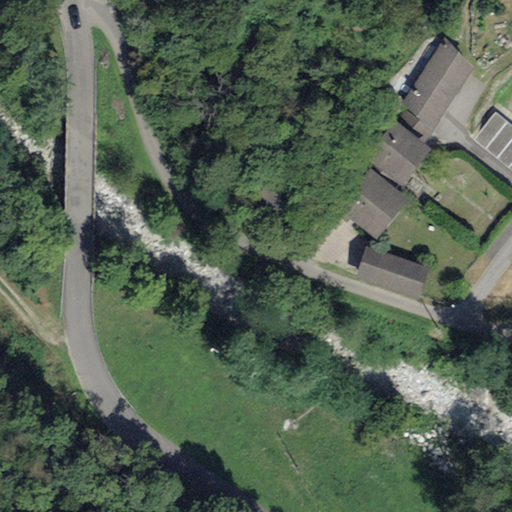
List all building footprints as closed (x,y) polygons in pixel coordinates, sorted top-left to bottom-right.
[(443,48),(405,101),(433,120),(470,67),(443,48)] [(511,124),(495,111),(472,140),(511,171),(511,124)] [(394,118),(365,155),(401,182),(429,145),(394,118)] [(370,166),(339,205),(375,235),(407,196),(370,166)] [(272,182),(256,203),(279,219),(294,198),(272,182)] [(430,267),(365,246),(356,274),(421,295),(430,267)]
